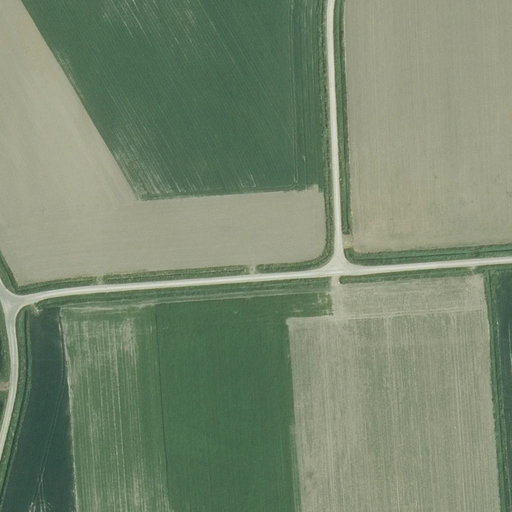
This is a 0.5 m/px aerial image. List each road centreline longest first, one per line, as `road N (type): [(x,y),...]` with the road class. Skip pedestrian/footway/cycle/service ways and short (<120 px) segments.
road 1 (unclassified): [(8,302),(71,290),(511,258)]
road 2 (unclassified): [(0,443),(12,393),(8,302)]
